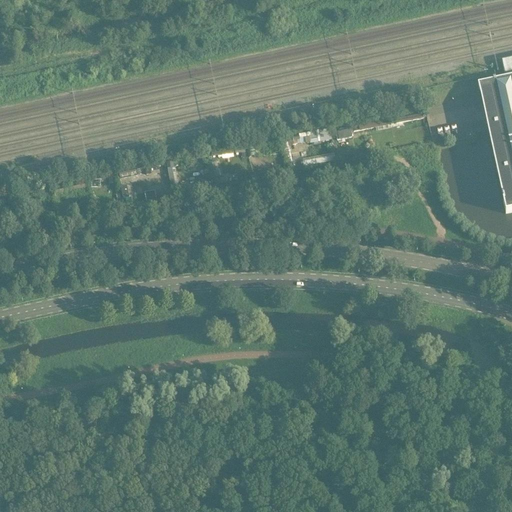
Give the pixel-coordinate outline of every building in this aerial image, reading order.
[(511,78),(479,86),(486,121),(487,123),(494,155),(500,186),(506,213),(511,211),(511,78)] [(352,139),(350,130),(335,132),(337,141),(352,139)] [(257,146),(247,147),(249,158),(258,157),(257,146)] [(245,150),(235,151),(236,155),(242,154),(243,159),(246,158),(245,150)] [(232,151),(211,154),(212,158),(223,157),(223,160),(233,158),(232,151)] [(315,160),(303,162),(304,167),(336,161),(335,156),(315,160)] [(171,162),(166,163),(171,189),(178,188),(174,169),(173,170),(171,162)] [(157,166),(145,169),(146,176),(159,173),(157,166)] [(209,181),(180,188),(182,197),(211,190),(209,181)] [(62,185),(48,188),(50,197),(64,194),(62,185)] [(155,192),(145,194),(146,202),(156,200),(155,192)]
